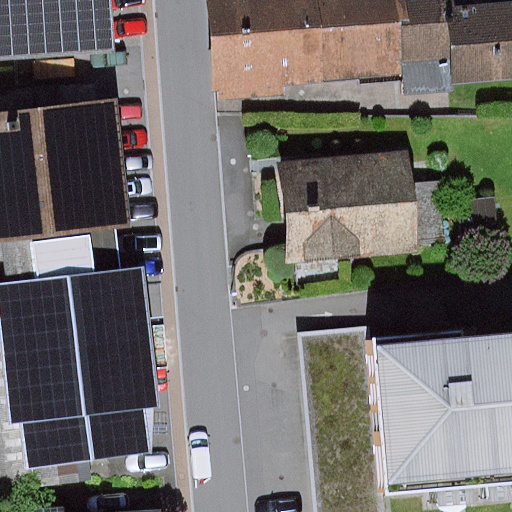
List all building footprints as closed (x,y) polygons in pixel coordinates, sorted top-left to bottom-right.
[(107,0),(0,0),(0,28),(109,22),(107,0)] [(219,0),(224,93),(300,89),(300,77),(360,74),(360,83),(408,80),(406,53),(403,0),(219,0)] [(511,0),(403,0),(406,53),(453,50),(455,79),(511,74),(511,0)] [(120,94),(0,106),(0,239),(6,238),(11,283),(0,284),(0,305),(16,455),(155,440),(151,402),(162,400),(148,268),(126,270),(122,227),(135,225),(120,94)] [(410,240),(403,160),(271,171),(278,251),(410,240)] [(365,330),(379,488),(402,486),(511,476),(511,316),(378,329),(365,330)] [(377,322),(304,329),(321,511),(404,511),(402,486),(379,488),(365,330),(378,329),(377,322)]
